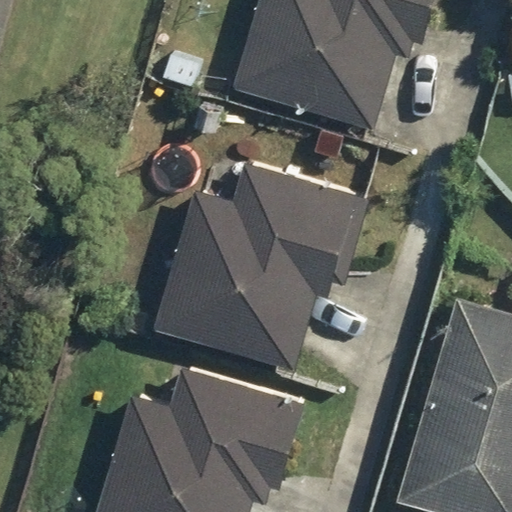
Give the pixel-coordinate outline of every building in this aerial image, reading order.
[(253,0),(230,83),(370,123),(392,48),(406,53),(410,37),(419,40),(430,0),(253,0)] [(159,75),(190,85),(197,61),(166,52),(159,75)] [(317,151),(340,158),(346,136),(323,129),(317,151)] [(150,322),(289,363),(312,287),(322,290),(327,274),(338,277),(362,193),(240,158),(229,196),(190,185),(150,322)] [(397,494),(461,511),(511,511),(511,311),(454,295),(397,494)] [(89,511),(241,511),(246,496),(258,500),(264,482),(271,484),(298,398),(178,362),(165,403),(126,391),(89,511)]
